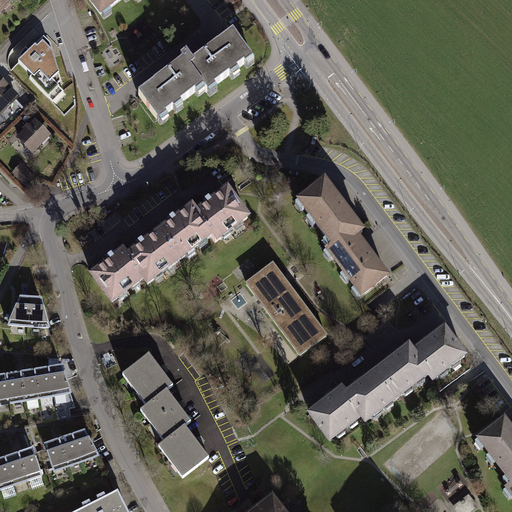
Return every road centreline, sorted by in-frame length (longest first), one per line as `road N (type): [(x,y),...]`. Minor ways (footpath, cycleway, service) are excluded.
road 1 (residential): [(228,114),(273,155),(347,170),(511,383)]
road 2 (residential): [(157,511),(110,429),(71,321),(47,214)]
road 3 (secondary): [(301,57),(488,289)]
road 4 (secondary): [(488,289),(316,47)]
road 5 (residential): [(123,183),(59,0)]
road 6 (residential): [(228,114),(123,183)]
